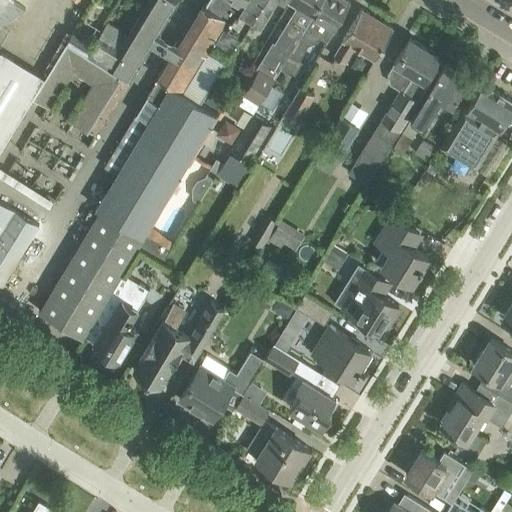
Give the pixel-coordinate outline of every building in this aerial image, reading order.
[(30,0),(0,0),(0,23),(15,18),(19,20),(30,0)] [(183,92),(214,42),(239,0),(208,0),(205,5),(203,4),(176,46),(157,35),(178,0),(151,0),(110,69),(66,41),(44,76),(32,97),(50,108),(72,72),(91,83),(69,120),(88,131),(121,76),(129,81),(151,45),(170,56),(157,76),(183,92)] [(250,22),(251,23),(264,0),(239,0),(214,42),(232,53),(250,22)] [(289,0),(298,6),(275,44),(273,43),(257,69),(259,70),(245,92),(259,101),(282,65),(320,0),(289,0)] [(264,0),(251,23),(260,29),(277,0),(283,0),(285,1),(285,0),(264,0)] [(351,1),(348,0),(320,0),(282,65),(295,73),(302,61),(299,59),(308,44),(317,40),(320,36),(327,40),(351,1)] [(357,41),(377,53),(393,27),(361,8),(333,54),(345,62),(357,41)] [(73,29),(67,39),(88,52),(94,43),(73,29)] [(439,55),(409,37),(395,61),(412,72),(402,88),(399,86),(380,116),(353,161),(368,170),(439,55)] [(94,43),(88,52),(108,65),(116,51),(96,39),(94,43)] [(0,147),(31,97),(32,97),(44,76),(0,49),(0,147)] [(394,148),(403,153),(413,137),(411,136),(419,123),(424,127),(442,98),(453,105),(471,75),(447,59),(394,148)] [(441,145),(476,167),(511,108),(511,99),(483,82),(467,108),(464,107),(441,145)] [(299,85),(284,111),(299,120),(314,94),(299,85)] [(139,245),(147,231),(218,114),(171,86),(39,310),(83,337),(94,320),(123,272),(139,245)] [(214,86),(206,100),(215,106),(221,96),(220,90),(214,86)] [(252,114),(230,149),(252,163),(274,127),(252,114)] [(340,115),(320,147),(339,159),(359,126),(340,115)] [(196,179),(191,187),(192,199),(198,203),(223,161),(216,157),(204,176),(196,179)] [(39,224),(0,199),(0,282),(1,284),(39,224)] [(266,214),(250,241),(260,247),(277,220),(266,214)] [(383,264),(412,282),(428,256),(411,245),(419,232),(391,215),(375,241),(391,251),(383,264)] [(172,246),(147,231),(139,245),(164,260),(172,246)] [(333,243),(328,251),(343,260),(348,252),(333,243)] [(343,307),(382,331),(399,304),(378,291),(385,279),(363,265),(355,278),(360,280),(343,307)] [(150,288),(123,272),(94,320),(104,326),(93,343),(120,359),(138,330),(126,323),(129,317),(130,318),(133,314),(132,313),(135,307),(137,308),(150,288)] [(306,292),(297,306),(325,323),(334,309),(306,292)] [(163,319),(133,369),(143,375),(142,377),(143,376),(149,379),(148,381),(149,381),(150,379),(160,385),(175,360),(178,362),(184,353),(194,359),(225,307),(211,299),(190,334),(176,325),(185,310),(173,302),(171,306),(168,304),(160,317),(163,319)] [(511,335),(511,302),(503,316),(511,321),(511,328),(509,333),(511,335)] [(322,358),(353,377),(358,369),(360,371),(362,367),(360,365),(370,350),(329,324),(320,338),(331,344),(322,358)] [(510,386),(511,382),(511,349),(491,337),(474,364),(510,386)] [(290,407),(322,427),(332,411),(328,409),(336,397),(314,383),(321,371),(273,341),(264,356),(300,379),(296,386),(301,389),(290,407)] [(200,364),(179,397),(213,418),(232,386),(243,393),(264,357),(250,349),(236,371),(229,367),(222,378),(200,364)] [(511,413),(511,400),(498,392),(493,401),(463,382),(455,395),(459,397),(443,423),(453,429),(447,439),(478,457),(488,440),(474,431),(484,416),(503,428),(511,413)] [(244,392),(236,404),(261,420),(269,408),(244,392)] [(267,440),(256,457),(290,478),(309,447),(265,420),(257,434),(267,440)] [(438,460),(421,449),(406,474),(441,495),(462,462),(444,450),(438,460)] [(437,511),(407,493),(400,505),(393,501),(386,511),(437,511)] [(477,511),(475,511),(454,499),(445,511),(490,511),(491,511),(482,506),(477,511)]
